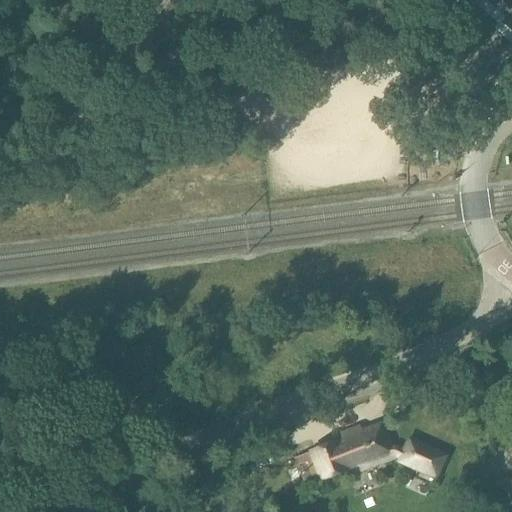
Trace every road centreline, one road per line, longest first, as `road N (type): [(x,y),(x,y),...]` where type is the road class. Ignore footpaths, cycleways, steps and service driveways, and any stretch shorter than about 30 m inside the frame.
road 1 (unclassified): [(30,511),(511,307)]
road 2 (unclassified): [(479,59),(253,99),(0,126)]
road 3 (tertiary): [(511,269),(477,220),(472,191),(484,125)]
